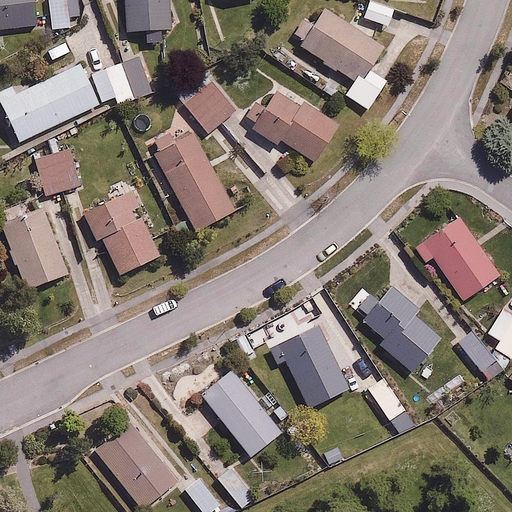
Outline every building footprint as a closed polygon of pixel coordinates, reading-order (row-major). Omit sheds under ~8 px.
[(42,0),(0,0),(0,27),(44,23),(42,0)] [(69,0),(51,0),(54,27),(72,25),(69,0)] [(171,0),(124,0),(126,29),(173,27),(171,0)] [(288,0),(287,1),(300,12),(310,0),(288,0)] [(396,6),(378,0),(370,0),(365,15),(389,24),(396,6)] [(383,45),(326,8),(304,44),(355,76),(344,92),(368,107),(386,78),(369,67),(383,45)] [(140,55),(94,73),(105,99),(115,95),(119,104),(154,90),(140,55)] [(100,104),(82,63),(16,92),(13,84),(0,89),(0,95),(20,140),(100,104)] [(199,89),(185,100),(209,132),(239,109),(206,66),(190,77),(199,89)] [(300,104),(275,88),(251,126),(277,142),(281,136),(316,159),(341,120),(305,97),(300,104)] [(208,146),(198,128),(154,152),(197,229),(252,198),(220,140),(208,146)] [(69,147),(35,158),(47,196),(82,184),(69,147)] [(131,188),(84,209),(97,238),(102,236),(119,272),(161,253),(131,188)] [(47,204),(3,220),(28,288),(72,272),(47,204)] [(459,213),(415,241),(426,258),(435,253),(463,296),(498,273),(459,213)] [(419,307),(393,285),(381,299),(371,291),(359,306),(369,314),(365,319),(386,336),(381,343),(414,370),(443,335),(415,312),(419,307)] [(511,355),(511,312),(502,307),(487,330),(500,338),(495,345),(511,356),(511,355)] [(321,322),(270,346),(278,363),(286,359),(308,406),(350,387),(321,322)] [(473,328),(458,340),(481,370),(496,358),(473,328)] [(234,366),(202,392),(252,455),(284,429),(234,366)] [(386,376),(369,387),(398,430),(414,418),(386,376)] [(132,419),(95,449),(143,508),(180,478),(132,419)] [(304,435),(294,444),(311,463),(321,453),(304,435)] [(235,464),(229,468),(219,455),(208,462),(241,506),(251,498),(244,489),(250,485),(235,464)] [(202,477),(186,491),(204,511),(221,498),(202,477)]
